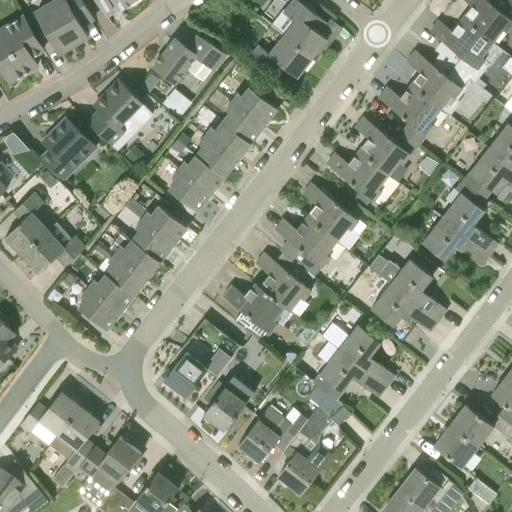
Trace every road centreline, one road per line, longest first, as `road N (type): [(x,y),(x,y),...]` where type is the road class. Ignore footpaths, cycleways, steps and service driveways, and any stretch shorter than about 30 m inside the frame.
road 1 (residential): [(131,368),(146,332),(387,28)]
road 2 (residential): [(329,511),(511,279)]
road 3 (residential): [(0,111),(172,0)]
road 4 (residential): [(257,511),(144,408),(131,368)]
